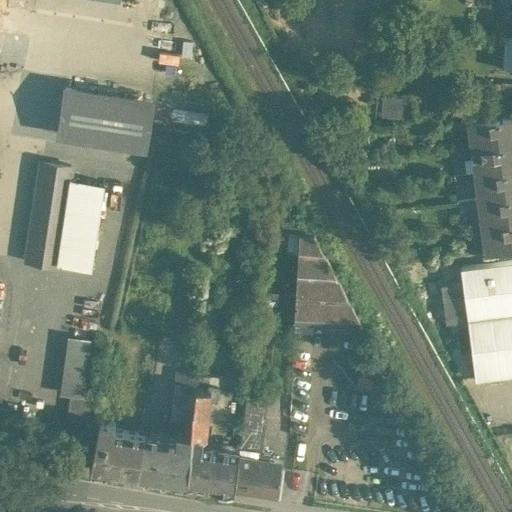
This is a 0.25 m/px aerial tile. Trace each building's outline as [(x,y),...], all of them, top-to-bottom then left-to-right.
[(511,80),(501,80),(504,101),(511,99),(511,80)] [(150,99),(65,87),(58,131),(143,144),(150,99)] [(384,97),(382,115),(399,117),(402,99),(384,97)] [(511,113),(468,119),(472,145),(511,140),(511,113)] [(511,140),(472,145),(475,171),(511,166),(511,140)] [(71,164),(42,160),(27,259),(56,263),(69,175),(71,164)] [(511,166),(475,171),(478,197),(511,192),(511,166)] [(105,181),(69,175),(57,261),(92,266),(105,181)] [(511,192),(478,197),(482,223),(511,218),(511,192)] [(511,218),(482,223),(485,249),(511,245),(511,218)] [(362,324),(314,233),(298,232),(294,320),(362,324)] [(511,258),(461,265),(463,281),(441,284),(446,323),(468,320),(475,376),(511,371),(511,258)] [(287,305),(262,303),(261,327),(285,328),(287,305)] [(71,331),(59,389),(83,394),(95,336),(71,331)] [(197,370),(175,368),(170,419),(192,422),(196,385),(197,375),(197,370)] [(209,376),(197,375),(196,385),(211,387),(211,383),(208,382),(209,376)] [(153,383),(127,379),(124,399),(149,402),(153,383)] [(218,383),(211,383),(211,387),(210,398),(216,399),(218,383)] [(211,387),(196,385),(192,422),(191,433),(186,481),(233,488),(238,453),(239,446),(202,440),(202,436),(206,433),(210,398),(211,387)] [(266,400),(247,397),(239,446),(238,452),(257,455),(266,400)] [(144,431),(114,427),(115,422),(99,419),(91,458),(89,466),(137,474),(144,431)] [(175,436),(144,431),(137,474),(186,481),(191,433),(176,431),(175,436)] [(238,452),(238,453),(233,487),(277,494),(282,459),(257,455),(238,452)]
